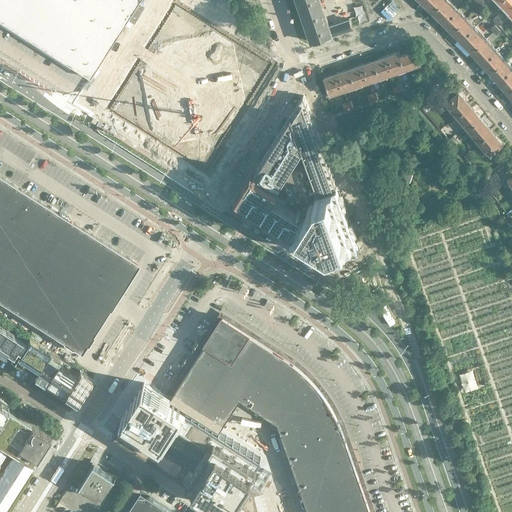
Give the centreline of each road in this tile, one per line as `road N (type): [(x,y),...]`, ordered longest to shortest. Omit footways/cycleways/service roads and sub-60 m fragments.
road 1 (secondary): [(463,511),(415,376),(383,328),(203,206)]
road 2 (secondary): [(202,242),(318,317),(371,365),(430,511)]
road 3 (residential): [(296,63),(417,30),(511,133)]
road 4 (secondary): [(203,206),(0,74)]
road 5 (secondary): [(0,112),(202,242)]
road 6 (unclassified): [(81,427),(202,242)]
road 7 (unclassified): [(216,511),(81,427)]
